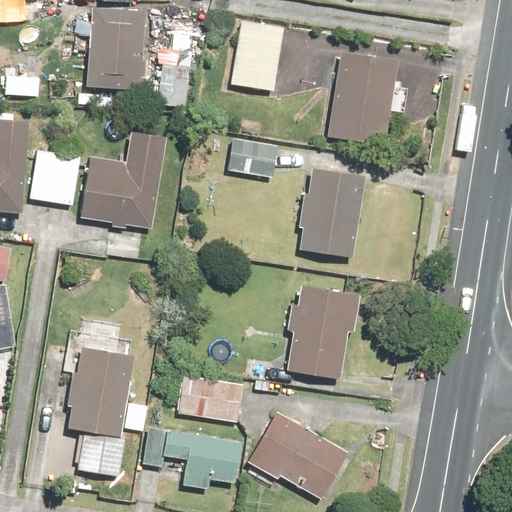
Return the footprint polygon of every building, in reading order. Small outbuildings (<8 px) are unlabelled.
[(79,0),(44,0),(44,11),(79,13),(79,0)] [(262,0),(220,0),(220,7),(261,12),(262,0)] [(146,10),(91,7),(87,85),(141,88),(146,10)] [(186,107),(195,17),(174,15),(169,65),(160,64),(156,105),(186,107)] [(283,27),(241,21),(231,84),(273,91),(283,27)] [(400,62),(340,53),(327,137),(387,146),(400,62)] [(133,98),(95,97),(95,109),(133,110),(133,98)] [(0,211),(23,213),(29,120),(0,118),(0,211)] [(152,229),(166,137),(132,131),(127,163),(90,157),(81,218),(152,229)] [(280,143),(232,135),(226,170),(274,178),(280,143)] [(81,156),(38,149),(30,197),(74,204),(81,156)] [(354,257),(365,176),(311,168),(300,250),(354,257)] [(11,245),(0,243),(0,278),(7,279),(11,245)] [(360,296),(298,286),(285,370),(342,379),(349,331),(354,332),(360,296)] [(121,439),(134,356),(76,346),(63,430),(85,433),(78,472),(119,478),(126,439),(121,439)] [(243,382),(182,374),(177,415),(238,422),(243,382)] [(274,410),(246,462),(321,502),(349,451),(274,410)] [(241,443),(147,428),(141,464),(163,467),(164,457),(186,460),(182,487),(207,491),(209,478),(235,482),(241,443)]
